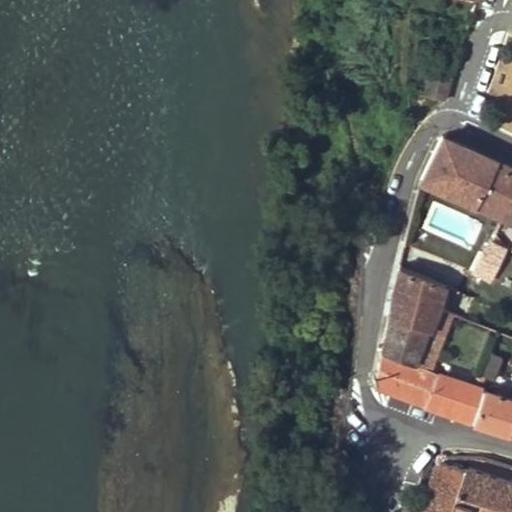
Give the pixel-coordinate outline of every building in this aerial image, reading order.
[(450,77),(427,70),(421,92),(443,98),(450,77)] [(473,203),(495,159),(441,133),(419,178),(473,203)] [(511,196),(502,216),(511,220),(511,196)] [(458,289),(444,283),(407,267),(414,250),(402,245),(401,246),(397,263),(390,291),(435,307),(450,313),(458,289)] [(390,291),(388,313),(426,328),(435,307),(390,291)] [(470,420),(482,387),(476,385),(436,371),(430,369),(451,313),(450,313),(435,307),(426,328),(388,313),(380,348),(372,384),(422,403),(470,420)] [(505,344),(495,340),(486,364),(483,374),(492,378),(505,344)] [(507,431),(511,412),(511,397),(507,395),(509,389),(494,384),(492,391),(482,387),(470,420),(507,431)] [(511,511),(511,481),(468,466),(468,468),(444,460),(437,464),(421,511),(424,511),(511,511)]
